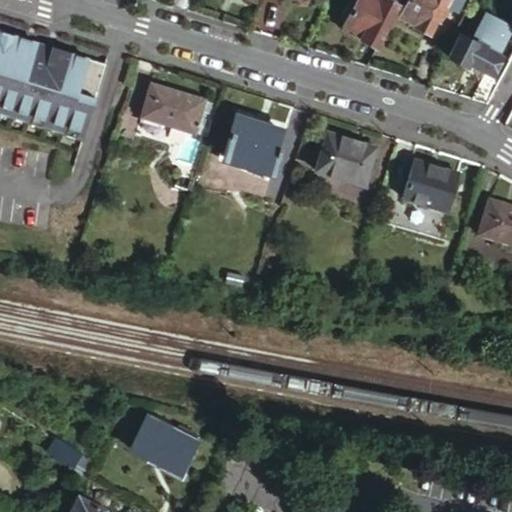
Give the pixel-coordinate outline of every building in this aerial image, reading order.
[(173,0),(171,5),(187,10),(192,0),(173,0)] [(365,43),(377,49),(399,7),(385,0),(357,0),(346,27),(367,38),(365,43)] [(408,0),(404,8),(426,20),(424,25),(433,29),(442,12),(451,17),(455,11),(461,14),(468,0),(408,0)] [(488,72),(475,99),(487,103),(500,78),(494,75),(504,57),(499,54),(511,32),(511,24),(494,15),(478,43),(462,34),(450,56),(470,67),(472,63),(488,72)] [(103,64),(0,32),(0,115),(79,140),(103,64)] [(430,85),(441,63),(426,56),(414,80),(430,85)] [(202,98),(149,81),(138,115),(191,132),(202,98)] [(277,127),(234,114),(221,156),(268,171),(272,158),(274,156),(277,147),(271,145),(277,127)] [(374,147),(327,132),(314,170),(362,185),(374,147)] [(456,173),(412,159),(400,197),(443,210),(456,173)] [(511,243),(511,205),(487,198),(476,233),(511,243)] [(196,438),(151,415),(133,450),(151,459),(153,456),(179,469),(196,438)] [(280,511),(305,463),(242,433),(207,505),(219,511),(280,511)] [(70,463),(78,451),(52,434),(44,446),(70,463)] [(103,511),(105,510),(104,509),(108,500),(96,494),(92,503),(76,497),(69,511),(103,511)]
